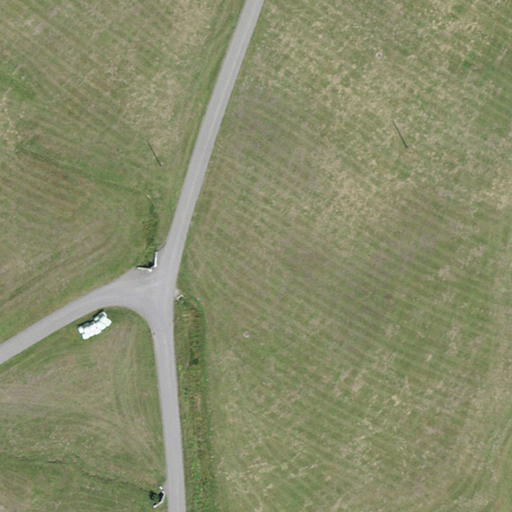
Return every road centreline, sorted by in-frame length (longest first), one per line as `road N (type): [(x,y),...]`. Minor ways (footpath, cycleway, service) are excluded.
road 1 (track): [(174,511),(156,307),(131,294),(98,300),(0,354)]
road 2 (track): [(156,307),(256,0)]
